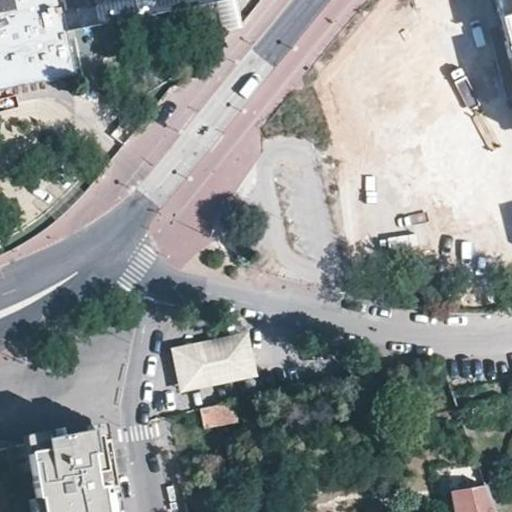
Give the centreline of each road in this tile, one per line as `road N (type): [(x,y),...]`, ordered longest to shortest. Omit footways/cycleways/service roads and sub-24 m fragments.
road 1 (residential): [(311,0),(263,57),(144,235),(113,263),(16,309)]
road 2 (residential): [(148,511),(133,405),(453,334)]
